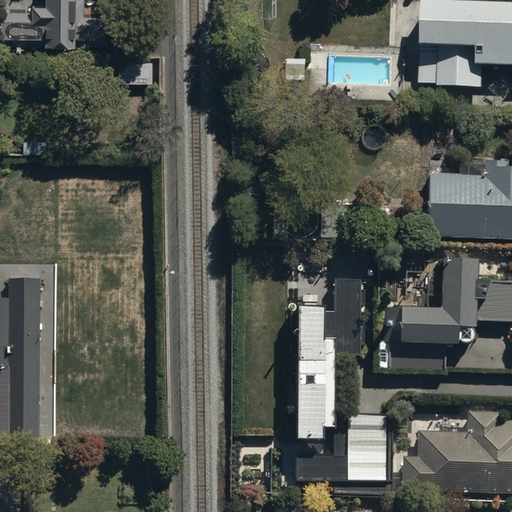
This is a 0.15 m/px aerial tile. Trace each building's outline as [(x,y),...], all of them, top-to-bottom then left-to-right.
[(32,8),(1,8),(1,44),(42,45),(42,41),(76,41),(76,45),(104,45),(104,13),(82,13),(82,0),(44,0),(44,2),(32,2),(32,8)] [(511,1),(462,0),(421,0),(419,84),(483,86),(484,62),(511,63),(511,1)] [(152,58),(125,58),(125,79),(151,80),(152,58)] [(484,173),(428,172),(428,235),(511,237),(511,166),(507,166),(507,159),(484,158),(484,173)] [(320,204),(320,236),(354,237),(354,205),(320,204)] [(476,257),(441,257),(440,306),(379,304),(377,367),(445,369),(446,340),(458,340),(459,340),(460,341),(461,341),(462,341),(463,341),(464,341),(465,341),(466,340),(467,340),(468,340),(469,339),(470,339),(470,338),(471,338),(471,337),(472,336),(473,335),(473,334),(473,333),(474,332),(474,331),(474,330),(474,329),(474,328),(473,327),(473,326),(473,325),(472,324),(474,324),(474,321),(511,322),(511,312),(511,280),(475,279),(476,257)] [(0,442),(39,443),(40,278),(11,278),(11,298),(0,297),(0,442)] [(392,414),(335,412),(335,355),(360,355),(360,278),(333,278),(333,312),(322,312),(322,303),(297,303),(297,435),(322,435),(322,424),(333,424),(332,453),(294,452),(294,478),(333,479),(333,494),(391,496),(392,414)] [(467,430),(417,429),(417,456),(402,455),(402,489),(511,491),(511,419),(500,419),(500,411),(467,411),(467,430)]
